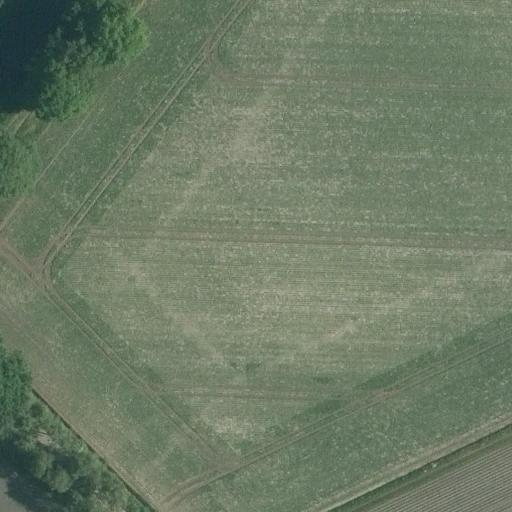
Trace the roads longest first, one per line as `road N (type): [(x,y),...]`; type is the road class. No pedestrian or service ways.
road 1 (track): [(0,144),(111,0)]
road 2 (unclassified): [(116,511),(0,394)]
